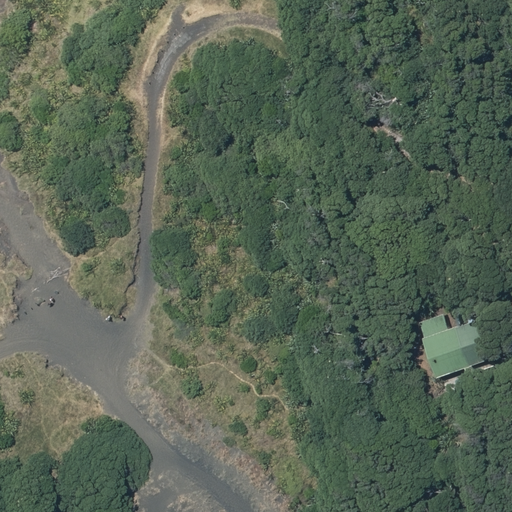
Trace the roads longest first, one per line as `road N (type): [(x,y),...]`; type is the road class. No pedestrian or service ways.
road 1 (track): [(80,356),(128,304),(137,92),(206,5),(350,51),(393,108)]
road 2 (track): [(0,345),(11,336),(80,356),(176,511)]
